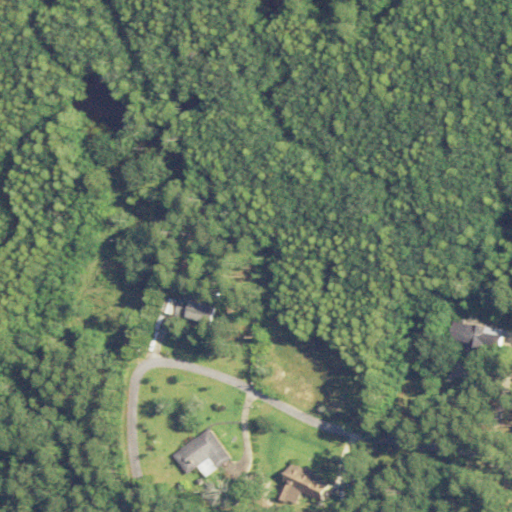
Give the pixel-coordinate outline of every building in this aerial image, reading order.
[(484,289),(499,289),(499,304),(484,304),(484,289)] [(220,310),(215,326),(205,323),(205,326),(177,317),(183,298),(190,300),(191,298),(196,300),(195,302),(220,310)] [(508,331),(505,347),(487,344),(486,349),(472,347),(472,343),(455,340),(458,322),(467,324),(468,316),(483,318),(481,326),(508,331)] [(200,468),(189,476),(175,456),(212,429),(234,459),(208,478),(200,468)] [(304,492),(297,506),(278,496),(294,465),(332,484),(323,502),(304,492)] [(223,511),(214,509),(218,497),(239,503),(236,511),(223,511)]
